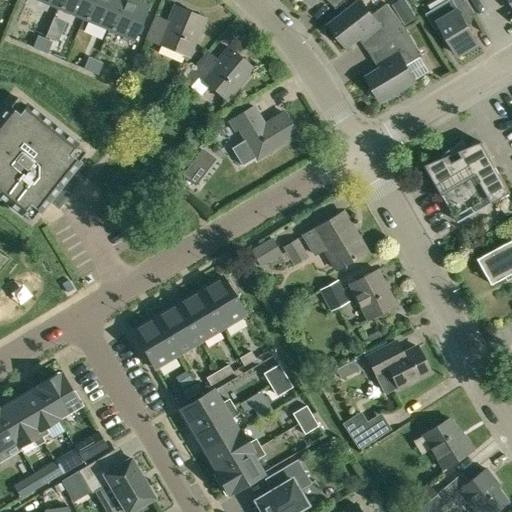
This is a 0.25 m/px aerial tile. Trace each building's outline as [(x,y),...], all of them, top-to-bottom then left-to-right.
[(36,0),(57,9),(61,0),(36,0)] [(61,0),(57,9),(83,20),(91,0),(61,0)] [(91,0),(83,20),(108,30),(121,0),(91,0)] [(121,0),(108,30),(134,41),(149,6),(134,0),(121,0)] [(316,0),(327,0),(337,9),(345,0),(306,0),(312,5),(316,0)] [(463,53),(465,56),(476,49),(474,46),(479,44),(466,21),(476,15),(467,0),(449,0),(426,14),(436,30),(441,27),(459,56),(463,53)] [(371,54),(407,29),(387,4),(373,15),(362,1),(330,26),(335,33),(334,40),(342,41),(347,47),(359,38),(371,54)] [(157,44),(189,57),(205,19),(173,5),(166,21),(154,16),(153,20),(145,38),(144,40),(156,45),(157,44)] [(377,94),(382,101),(416,81),(407,66),(423,56),(407,29),(371,54),(380,70),(368,78),(372,85),(370,92),(377,94)] [(44,39),(37,36),(32,48),(39,51),(44,39)] [(44,39),(39,51),(46,54),(51,42),(44,39)] [(200,79),(227,101),(254,69),(227,47),(217,59),(207,50),(189,71),(182,81),(189,87),(197,78),(200,80),(200,79)] [(95,60),(88,58),(83,70),(90,73),(95,60)] [(95,60),(90,73),(96,76),(102,63),(95,60)] [(0,116),(0,195),(31,220),(49,197),(58,204),(78,179),(69,172),(86,151),(16,96),(0,116)] [(284,112),(264,124),(253,105),(228,120),(235,131),(237,129),(244,139),(231,147),(242,164),(254,156),(256,160),(298,135),(284,112)] [(182,146),(191,153),(198,144),(189,137),(182,146)] [(454,154),(484,207),(510,192),(482,142),(473,145),(454,154)] [(426,165),(458,222),(484,207),(454,154),(426,165)] [(192,160),(181,174),(194,184),(205,170),(192,160)] [(506,216),(511,212),(511,200),(501,207),(506,216)] [(323,249),(335,270),(367,251),(343,211),(302,235),(314,254),(323,249)] [(252,250),(261,266),(282,253),(272,238),(252,250)] [(282,247),(293,265),(308,257),(297,238),(282,247)] [(511,239),(478,258),(492,285),(511,274),(511,239)] [(463,248),(448,254),(454,268),(468,262),(463,248)] [(348,284),(367,320),(396,305),(388,289),(390,288),(386,280),(384,282),(377,269),(348,284)] [(199,288),(222,328),(246,314),(222,275),(199,288)] [(23,303),(37,293),(25,277),(12,287),(23,303)] [(318,289),(330,311),(349,302),(337,279),(318,289)] [(176,302),(200,342),(222,328),(199,288),(176,302)] [(154,315),(178,355),(200,342),(176,302),(154,315)] [(131,329),(155,368),(178,355),(154,315),(131,329)] [(366,339),(369,344),(382,337),(379,332),(366,339)] [(397,388),(398,390),(431,373),(416,345),(401,352),(395,340),(365,356),(384,394),(397,388)] [(240,357),(244,365),(255,358),(251,351),(240,357)] [(340,380),(358,371),(354,362),(336,371),(340,380)] [(270,385),(285,376),(277,363),(262,372),(270,385)] [(228,364),(217,371),(222,378),(233,372),(228,364)] [(222,378),(217,371),(206,378),(210,385),(222,378)] [(39,387),(57,417),(58,419),(83,405),(74,391),(71,393),(59,372),(38,385),(39,387)] [(186,373),(176,379),(181,389),(192,383),(186,373)] [(285,376),(270,385),(276,396),(291,386),(285,376)] [(183,391),(188,399),(199,391),(195,384),(183,391)] [(39,387),(19,399),(43,441),(44,440),(42,436),(48,432),(44,424),(57,417),(39,387)] [(189,421),(194,430),(234,407),(228,397),(221,401),(214,389),(179,410),(187,422),(189,421)] [(262,394),(241,407),(246,415),(267,403),(262,394)] [(0,409),(0,413),(19,445),(32,437),(37,444),(43,441),(19,399),(0,409)] [(293,413),(299,424),(312,416),(306,405),(293,413)] [(203,451),(240,430),(240,429),(238,430),(231,419),(239,415),(234,407),(194,430),(198,437),(196,439),(203,451)] [(0,460),(21,448),(19,445),(0,413),(0,460)] [(299,424),(304,434),(318,426),(312,416),(299,424)] [(422,435),(443,468),(472,450),(460,430),(457,432),(449,418),(422,435)] [(352,431),(361,446),(377,436),(367,421),(352,431)] [(218,470),(260,446),(255,438),(248,443),(240,430),(203,451),(211,464),(213,462),(218,470)] [(105,444),(98,432),(79,444),(86,456),(105,444)] [(219,481),(226,494),(263,472),(255,459),(264,453),(260,446),(218,470),(216,471),(221,480),(219,481)] [(67,455),(73,466),(82,461),(75,450),(67,455)] [(109,482),(127,511),(128,511),(153,497),(153,498),(155,497),(154,496),(153,496),(131,459),(132,459),(131,457),(129,458),(130,458),(112,468),(104,455),(78,470),(91,492),(109,482)] [(293,511),(307,504),(298,489),(310,482),(297,459),(274,472),(281,484),(256,500),(259,505),(254,507),(257,511),(293,511)] [(54,460),(34,473),(41,486),(62,473),(54,460)] [(467,483),(458,490),(466,501),(474,511),(494,511),(508,502),(492,482),(495,480),(485,468),(467,483)] [(41,486),(34,473),(14,485),(22,498),(41,486)] [(402,481),(398,480),(395,483),(395,487),(397,490),(402,490),(405,488),(405,484),(402,481)] [(408,498),(416,508),(435,493),(428,483),(408,498)] [(435,493),(416,508),(418,511),(434,511),(444,504),(435,493)] [(361,511),(356,503),(341,511),(361,511)]
